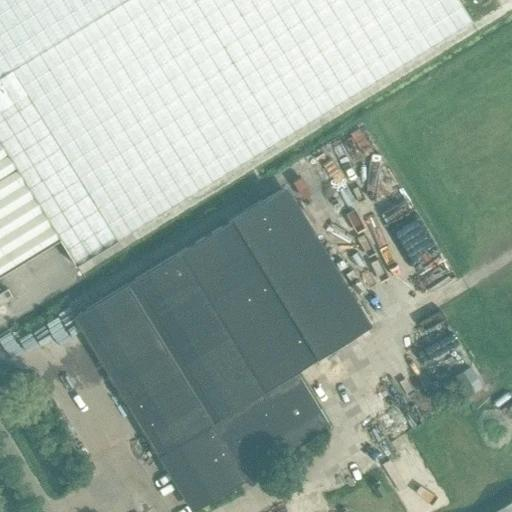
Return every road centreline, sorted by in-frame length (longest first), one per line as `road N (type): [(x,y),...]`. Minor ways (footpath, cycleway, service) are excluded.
road 1 (track): [(511,3),(84,268)]
road 2 (track): [(401,325),(511,255)]
